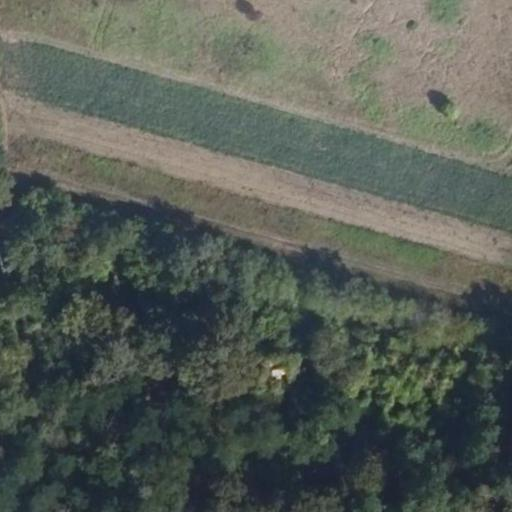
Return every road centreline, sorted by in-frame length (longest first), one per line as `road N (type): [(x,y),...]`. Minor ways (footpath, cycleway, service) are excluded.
road 1 (track): [(0,170),(50,178),(511,317)]
road 2 (track): [(0,189),(14,306),(17,511)]
road 3 (track): [(511,377),(480,511)]
